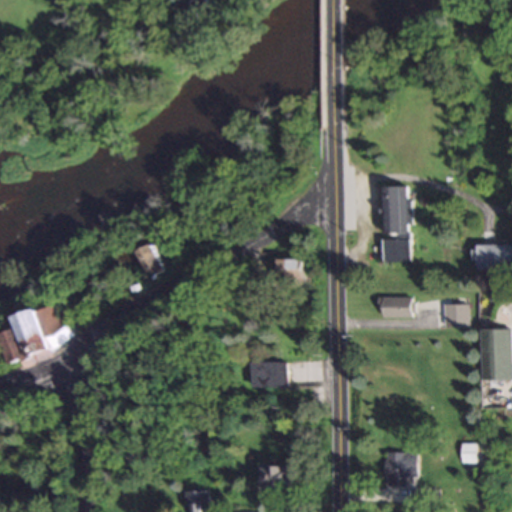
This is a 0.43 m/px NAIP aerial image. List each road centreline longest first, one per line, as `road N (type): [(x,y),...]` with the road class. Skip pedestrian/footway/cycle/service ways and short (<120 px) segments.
road 1 (residential): [(0,377),(78,358),(119,313),(333,186)]
road 2 (secondary): [(332,126),(339,511)]
road 3 (residential): [(78,358),(80,511)]
road 4 (secondary): [(333,0),(332,126)]
